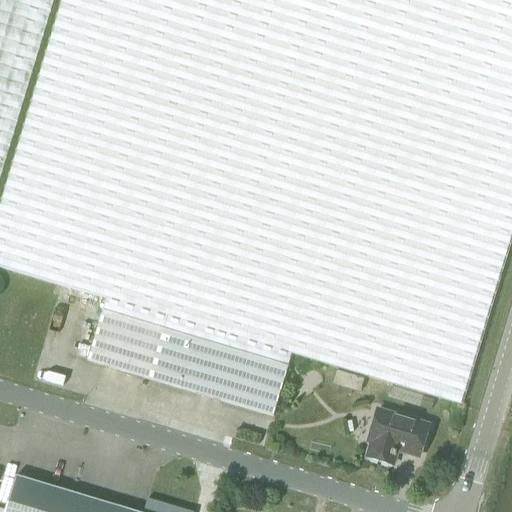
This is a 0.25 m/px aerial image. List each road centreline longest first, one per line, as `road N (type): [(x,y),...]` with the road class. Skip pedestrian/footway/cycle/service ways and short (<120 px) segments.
road 1 (unclassified): [(405,511),(0,390)]
road 2 (unclassified): [(458,511),(511,336)]
